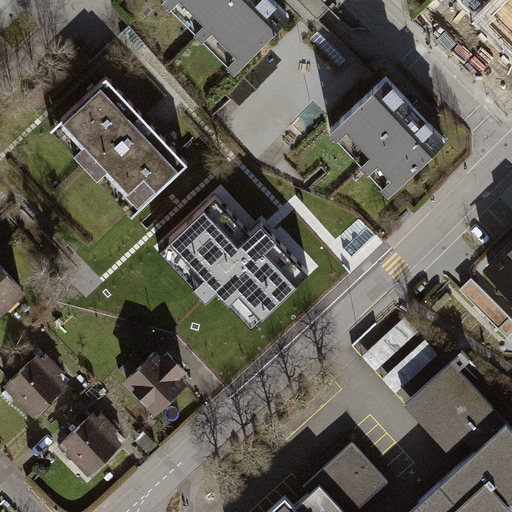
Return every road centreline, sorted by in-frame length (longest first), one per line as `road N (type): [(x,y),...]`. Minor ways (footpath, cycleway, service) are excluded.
road 1 (residential): [(128,511),(511,152)]
road 2 (residential): [(363,0),(511,152)]
